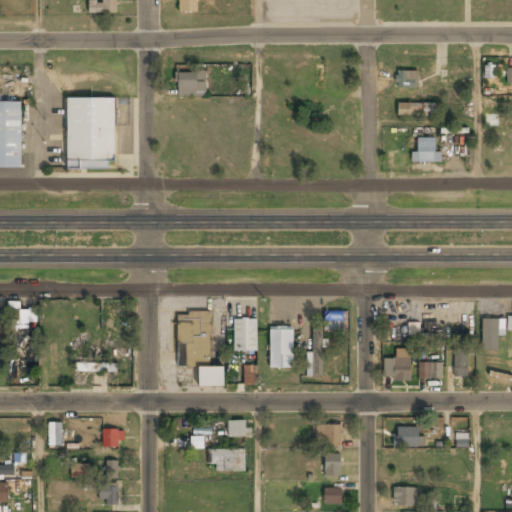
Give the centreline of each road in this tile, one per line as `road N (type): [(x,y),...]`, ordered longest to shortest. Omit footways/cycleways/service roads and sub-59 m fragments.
road 1 (residential): [(511,38),(0,42)]
road 2 (residential): [(149,511),(147,0)]
road 3 (residential): [(0,185),(511,184)]
road 4 (residential): [(511,401),(0,402)]
road 5 (trunk): [(0,256),(511,255)]
road 6 (trunk): [(511,222),(0,223)]
road 7 (residential): [(0,292),(511,292)]
road 8 (residential): [(367,511),(370,36)]
